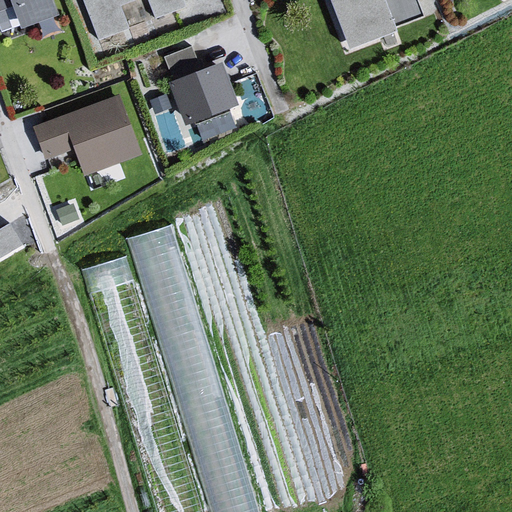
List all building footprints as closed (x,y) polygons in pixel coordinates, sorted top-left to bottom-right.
[(49,0),(0,0),(0,18),(11,15),(15,31),(56,16),(49,0)] [(183,0),(81,0),(98,46),(127,34),(122,9),(149,1),(154,23),(186,11),(183,0)] [(323,0),(347,54),(396,36),(395,31),(423,21),(415,0),(323,0)] [(193,43),(165,48),(169,65),(197,60),(193,43)] [(220,67),(166,87),(181,120),(193,126),(234,109),(220,67)] [(120,101),(30,131),(37,152),(46,159),(71,153),(81,177),(141,159),(120,101)] [(213,511),(255,511),(176,219),(128,232),(135,257),(168,248),(172,263),(168,264),(171,273),(150,278),(213,511)] [(0,264),(25,250),(11,227),(0,233),(0,264)] [(162,511),(203,511),(126,250),(91,261),(124,372),(121,373),(162,511)]
